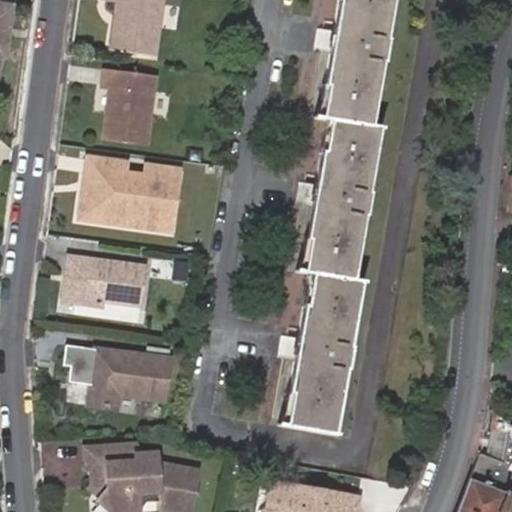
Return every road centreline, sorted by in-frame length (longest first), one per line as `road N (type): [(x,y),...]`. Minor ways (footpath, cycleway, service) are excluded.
road 1 (residential): [(362,452),(233,432),(207,423),(203,406),(273,0)]
road 2 (residential): [(59,0),(11,348),(23,511)]
road 3 (residential): [(430,511),(453,472),(471,367),(488,139),(511,32)]
